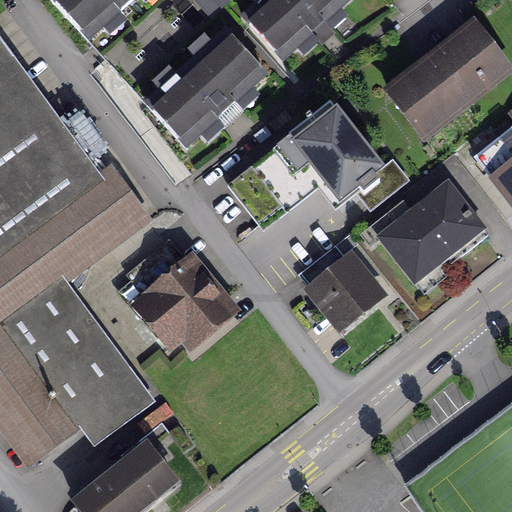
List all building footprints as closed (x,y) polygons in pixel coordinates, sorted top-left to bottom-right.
[(47,0),(88,44),(104,30),(110,38),(127,23),(121,16),(138,0),(140,0),(146,6),(153,0),(47,0)] [(230,0),(192,0),(212,21),(232,2),(230,0)] [(354,0),(251,0),(255,4),(240,17),(283,65),(298,52),(304,58),(319,44),(322,47),(335,35),(333,33),(348,19),(342,11),(354,0)] [(424,145),(511,76),(511,68),(474,21),(383,92),(424,145)] [(268,76),(226,31),(212,44),(205,37),(187,52),(193,59),(176,75),(170,68),(151,84),(158,91),(142,105),(186,152),(201,139),(207,146),(258,99),(251,92),(268,76)] [(156,405),(69,285),(152,223),(111,168),(100,176),(0,40),(0,435),(27,473),(82,433),(94,449),(156,405)] [(377,178),(387,171),(384,168),(338,110),(335,112),(330,105),(288,139),(290,142),(230,190),(264,232),(318,188),(336,211),(355,195),(360,191),(365,198),(382,184),(377,178)] [(511,125),(469,159),(500,198),(511,189),(511,125)] [(360,191),(355,195),(371,215),(410,183),(393,161),(384,168),(387,171),(377,178),(382,184),(365,198),(360,191)] [(375,239),(414,290),(418,287),(425,296),(447,279),(440,269),(488,232),(449,182),(375,239)] [(358,247),(350,237),(336,248),(344,258),(358,247)] [(130,310),(188,262),(170,240),(126,277),(131,283),(118,295),(130,310)] [(309,289),(345,260),(344,258),(336,248),(299,277),(309,289)] [(340,339),(390,299),(353,254),(345,260),(309,289),(303,294),(340,339)] [(190,356),(241,314),(193,257),(188,262),(130,310),(170,357),(182,347),(190,356)] [(147,445),(71,506),(75,511),(146,511),(180,485),(147,445)]
